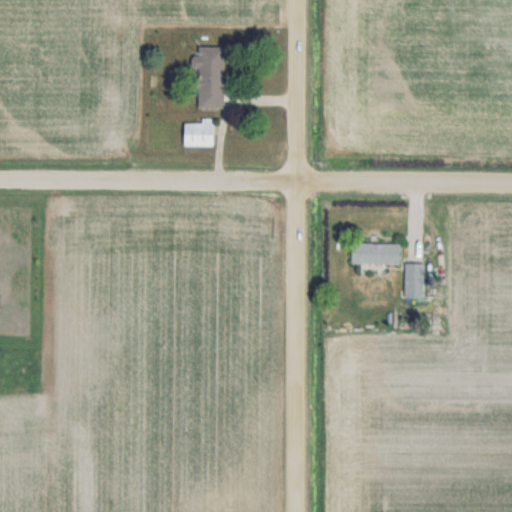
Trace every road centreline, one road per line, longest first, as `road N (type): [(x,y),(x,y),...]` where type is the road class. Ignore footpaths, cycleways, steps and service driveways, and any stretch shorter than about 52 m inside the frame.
road 1 (residential): [(299,511),(301,0)]
road 2 (residential): [(300,183),(0,177)]
road 3 (residential): [(511,184),(300,183)]
